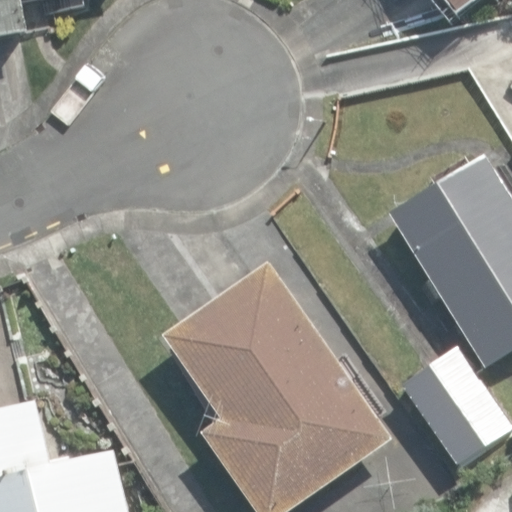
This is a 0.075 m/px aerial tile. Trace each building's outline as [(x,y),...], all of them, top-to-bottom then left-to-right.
[(0,0),(0,43),(32,38),(24,0),(0,0)] [(447,0),(458,15),(477,0),(447,0)] [(393,218),(488,371),(511,355),(511,198),(488,159),(393,218)] [(204,435),(258,511),(292,511),(396,440),(272,263),(166,338),(224,421),(204,435)] [(403,385),(459,470),(511,434),(511,419),(462,345),(403,385)] [(0,511),(134,511),(122,458),(57,473),(43,407),(0,416),(0,511)]
